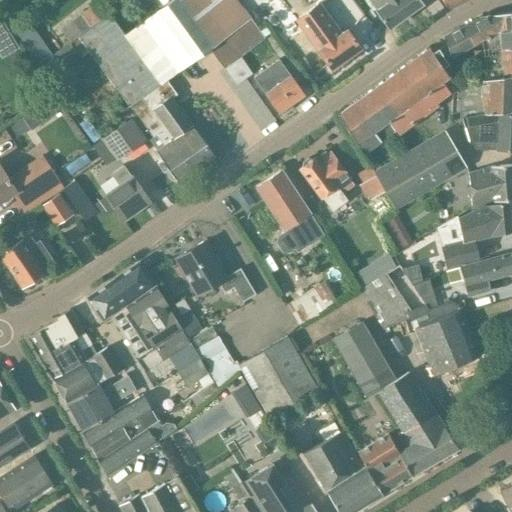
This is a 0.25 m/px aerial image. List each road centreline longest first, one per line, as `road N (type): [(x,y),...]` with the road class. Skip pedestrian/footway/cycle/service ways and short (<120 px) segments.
road 1 (residential): [(489,0),(416,39),(197,199),(0,328)]
road 2 (residential): [(102,511),(0,342)]
